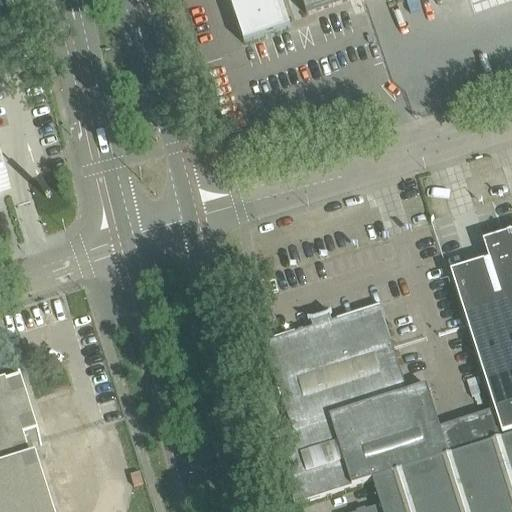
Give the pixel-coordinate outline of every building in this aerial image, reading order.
[(229,0),(245,47),(291,31),(280,0),(301,0),(307,17),(356,0),(229,0)] [(0,198),(10,195),(3,174),(2,171),(0,164),(0,198)] [(511,236),(484,245),(490,264),(451,276),(455,286),(503,438),(511,435),(511,236)] [(264,346),(292,432),(273,438),(273,439),(295,508),(343,493),(373,483),(450,459),(465,454),(464,453),(501,443),(492,414),(440,430),(427,389),(408,395),(381,309),(332,324),(330,317),(332,316),(331,315),(327,318),(314,322),(308,322),(308,323),(311,323),(313,330),(264,346)] [(50,511),(38,472),(40,472),(39,470),(34,472),(27,450),(39,446),(40,448),(41,448),(23,389),(22,389),(22,392),(9,395),(9,393),(7,394),(8,396),(0,398),(0,511),(50,511)] [(511,511),(511,439),(501,443),(465,454),(450,459),(373,483),(381,508),(369,511),(366,511),(364,511),(511,511)]
